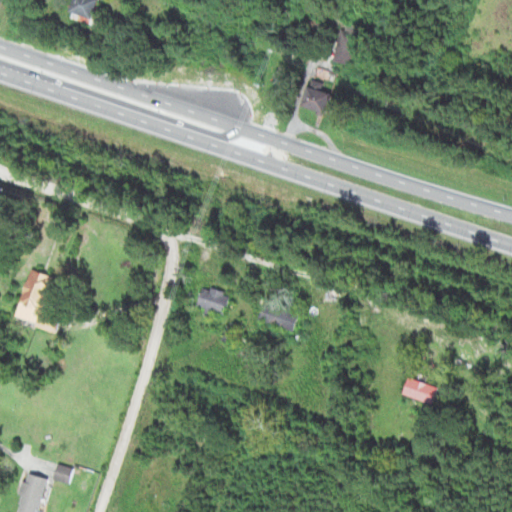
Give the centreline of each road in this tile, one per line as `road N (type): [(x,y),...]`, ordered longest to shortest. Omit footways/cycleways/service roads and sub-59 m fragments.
road 1 (trunk): [(0,71),(511,245)]
road 2 (trunk): [(511,214),(0,46)]
road 3 (residential): [(170,229),(511,372)]
road 4 (residential): [(100,511),(169,289),(170,229)]
road 5 (residential): [(170,229),(0,171)]
